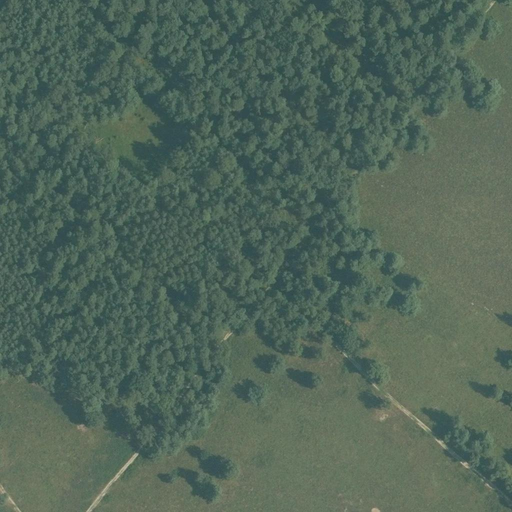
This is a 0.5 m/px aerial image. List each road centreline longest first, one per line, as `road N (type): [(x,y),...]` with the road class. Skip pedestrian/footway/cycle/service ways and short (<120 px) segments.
road 1 (track): [(88,511),(499,0)]
road 2 (track): [(270,284),(511,510)]
